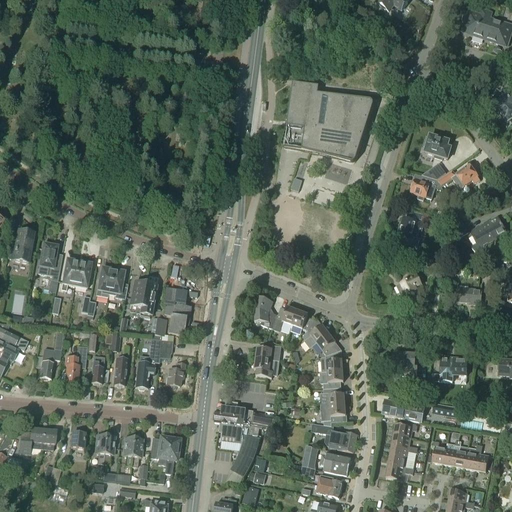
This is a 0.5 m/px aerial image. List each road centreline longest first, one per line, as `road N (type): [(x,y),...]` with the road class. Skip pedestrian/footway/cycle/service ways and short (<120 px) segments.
road 1 (track): [(206,66),(193,73),(58,53),(52,38),(58,29),(201,50),(204,58)]
road 2 (track): [(124,71),(102,114),(88,176),(118,194),(144,170),(155,100),(179,71)]
road 3 (primary): [(227,267),(262,0)]
road 4 (residential): [(419,74),(348,315)]
road 5 (residential): [(227,267),(109,229),(0,166)]
road 6 (residential): [(202,420),(0,403)]
road 7 (residential): [(352,511),(365,429),(360,329),(348,315)]
road 8 (track): [(139,179),(142,200),(154,207),(179,200),(200,71)]
road 9 (residential): [(511,331),(348,315)]
road 10 (track): [(58,53),(37,111),(37,156),(88,176)]
road 11 (primary): [(202,420),(227,267)]
road 12 (residential): [(419,74),(470,123),(511,183)]
road 13 (track): [(154,207),(176,100),(193,73)]
road 14 (residential): [(348,315),(227,267)]
road 15 (residential): [(313,0),(419,74)]
